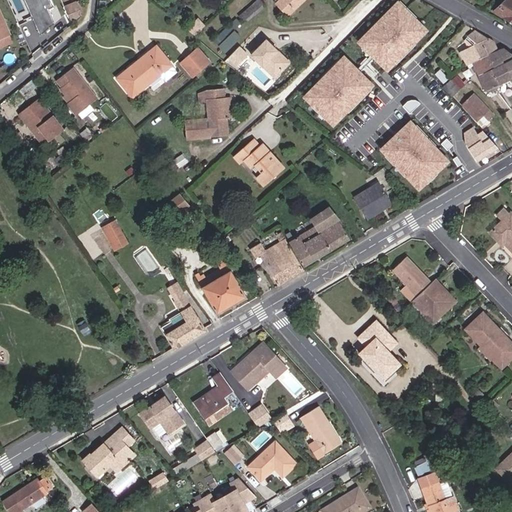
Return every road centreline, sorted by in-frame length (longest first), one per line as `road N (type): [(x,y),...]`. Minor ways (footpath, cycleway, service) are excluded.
road 1 (tertiary): [(270,306),(0,467)]
road 2 (tertiary): [(428,213),(270,306)]
road 3 (residential): [(270,306),(362,407),(380,446)]
road 4 (unknown): [(377,0),(276,98)]
road 5 (residential): [(269,511),(380,446)]
road 6 (residential): [(428,213),(511,304)]
